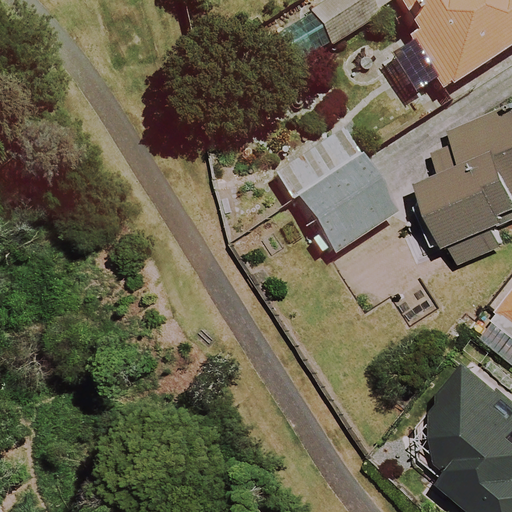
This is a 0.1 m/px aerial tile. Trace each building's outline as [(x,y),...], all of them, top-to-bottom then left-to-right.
[(511,54),(511,0),(382,0),(412,47),(384,64),(408,102),(429,89),(438,102),(511,54)] [(511,112),(455,137),(470,170),(423,190),(449,252),(511,224),(511,112)] [(390,224),(354,171),(293,212),(328,265),(390,224)] [(511,298),(498,316),(511,327),(511,298)] [(511,511),(511,398),(468,364),(405,446),(435,469),(423,485),(458,511),(511,511)]
